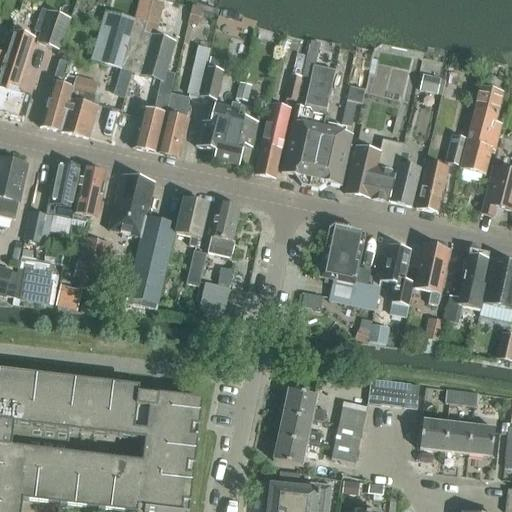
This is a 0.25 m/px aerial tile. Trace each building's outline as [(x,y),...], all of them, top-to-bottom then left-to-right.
[(37,46),(60,53),(71,21),(42,11),(34,33),(40,35),(37,46)] [(105,13),(91,63),(103,67),(104,67),(133,76),(144,35),(146,25),(136,22),(132,21),(105,13)] [(13,34),(0,76),(0,118),(10,121),(23,125),(31,99),(18,95),(35,41),(13,34)] [(144,35),(133,76),(139,78),(164,85),(176,45),(171,43),(144,35)] [(187,96),(200,99),(207,69),(211,52),(198,49),(187,96)] [(53,85),(40,129),(65,135),(76,91),(74,91),(63,88),(65,81),(66,81),(71,66),(60,63),(53,85)] [(217,103),(224,74),(207,69),(200,99),(217,103)] [(301,188),(309,190),(324,126),(325,119),(326,112),(335,74),(313,69),(305,107),(304,110),(300,110),(300,109),(296,108),(281,176),(295,179),(301,188)] [(291,78),(288,89),(299,92),(302,81),(291,78)] [(419,94),(437,98),(441,82),(423,78),(419,94)] [(236,102),(248,105),(252,88),(240,85),(236,102)] [(288,89),(286,101),(296,104),(299,92),(288,89)] [(76,91),(65,135),(73,137),(89,141),(100,98),(99,98),(96,97),(93,96),(80,92),(76,91)] [(460,172),(484,178),(491,153),(496,154),(502,127),(496,125),(499,117),(504,97),(480,91),(475,111),(467,142),(468,142),(461,170),(460,172)] [(142,111),(133,151),(156,156),(166,117),(170,96),(162,94),(158,93),(155,106),(153,114),(142,111)] [(166,117),(156,156),(180,162),(189,122),(185,121),(190,101),(171,97),(166,117)] [(343,125),(353,127),(357,105),(348,103),(343,125)] [(196,150),(216,154),(224,149),(230,126),(239,120),(241,112),(215,106),(210,126),(203,124),(196,150)] [(271,107),(263,143),(282,148),(291,111),(271,107)] [(214,162),(239,168),(244,149),(252,151),(258,125),(239,120),(230,126),(224,149),(216,154),(214,162)] [(352,137),(345,136),(346,131),(324,126),(309,190),(318,192),(328,186),(341,189),(352,137)] [(446,165),(461,170),(468,142),(467,142),(452,138),(446,165)] [(345,197),(388,206),(403,147),(382,142),(380,154),(356,149),(345,197)] [(263,143),(255,177),(275,181),(282,148),(263,143)] [(408,169),(410,160),(401,158),(390,205),(411,210),(420,172),(408,169)] [(0,219),(15,223),(20,202),(27,168),(0,162),(0,219)] [(416,212),(438,216),(448,170),(426,165),(416,212)] [(48,213),(58,215),(59,209),(73,213),(82,171),(58,166),(48,213)] [(482,216),(493,219),(496,210),(511,214),(511,174),(493,169),(482,216)] [(72,222),(85,224),(93,219),(97,221),(99,211),(106,177),(83,171),(73,217),(72,222)] [(109,234),(140,241),(141,242),(146,221),(154,187),(122,180),(109,234)] [(190,241),(189,249),(196,250),(198,243),(200,243),(208,209),(184,203),(175,238),(190,241)] [(207,256),(231,261),(234,245),(232,244),(240,210),(219,205),(211,241),(207,256)] [(24,243),(42,247),(48,220),(29,216),(24,243)] [(124,307),(156,314),(176,228),(146,221),(141,242),(140,241),(124,307)] [(328,304),(374,314),(379,292),(367,289),(371,274),(358,271),(365,240),(361,234),(335,228),(329,232),(318,281),(333,284),(328,304)] [(381,260),(384,232),(373,231),(370,259),(381,260)] [(74,273),(89,276),(97,244),(82,240),(74,273)] [(89,276),(103,280),(112,248),(97,244),(89,276)] [(428,307),(438,309),(450,254),(423,248),(414,291),(431,295),(428,307)] [(396,288),(392,306),(408,310),(414,286),(405,284),(411,254),(387,249),(380,284),(396,288)] [(186,287),(199,290),(207,258),(193,254),(186,287)] [(460,301),(450,299),(444,324),(457,327),(461,309),(481,313),(486,288),(482,287),(488,263),(469,259),(460,301)] [(12,300),(53,308),(59,281),(48,278),(50,268),(20,261),(17,274),(12,300)] [(483,308),(511,314),(511,268),(493,264),(483,308)] [(0,297),(12,300),(17,274),(0,269),(0,297)] [(218,286),(229,288),(233,273),(221,271),(218,286)] [(83,301),(97,304),(103,280),(89,276),(83,301)] [(199,313),(223,319),(229,291),(205,286),(199,313)] [(324,302),(326,290),(308,287),(306,299),(324,302)] [(365,314),(363,335),(403,339),(405,317),(365,314)] [(428,341),(440,344),(444,324),(433,322),(428,341)] [(497,362),(511,364),(511,338),(502,337),(497,362)] [(0,511),(14,511),(16,498),(22,499),(22,500),(22,504),(23,504),(48,507),(49,501),(60,502),(59,509),(86,511),(87,505),(93,506),(98,506),(97,511),(125,511),(125,510),(144,511),(182,511),(183,505),(190,506),(193,479),(186,479),(188,467),(195,468),(198,442),(191,441),(192,429),(199,430),(202,403),(158,398),(158,400),(150,399),(139,398),(137,398),(126,396),(127,389),(99,386),(99,393),(88,392),(88,385),(61,381),(61,388),(49,387),(50,380),(23,377),(22,384),(11,383),(12,376),(0,374),(0,511)] [(371,383),(368,407),(380,408),(383,384),(371,383)] [(380,408),(392,409),(395,386),(383,384),(380,408)] [(395,386),(392,409),(404,411),(407,387),(395,386)] [(404,411),(416,412),(419,389),(407,387),(404,411)] [(313,423),(324,426),(326,414),(315,412),(318,399),(288,393),(283,417),(313,423)] [(420,453),(444,456),(447,426),(448,423),(447,423),(451,394),(446,393),(445,407),(444,414),(437,413),(436,425),(423,423),(420,453)] [(447,423),(448,423),(451,423),(455,408),(477,411),(478,397),(451,394),(447,423)] [(338,429),(361,434),(366,411),(343,406),(338,429)] [(308,446),(319,448),(321,437),(310,434),(313,423),(283,417),(279,440),(308,446)] [(447,426),(444,456),(467,458),(470,428),(447,426)] [(467,458),(491,461),(494,431),(470,428),(467,458)] [(333,451),(356,456),(361,434),(338,429),(333,451)] [(274,463),(303,470),(308,446),(279,440),(274,463)] [(331,462),(354,467),(356,456),(333,451),(331,462)] [(327,474),(343,478),(345,470),(329,467),(327,474)] [(329,511),(332,489),(304,485),(303,492),(270,488),(267,511),(329,511)] [(368,496),(382,498),(383,489),(369,487),(368,496)]
